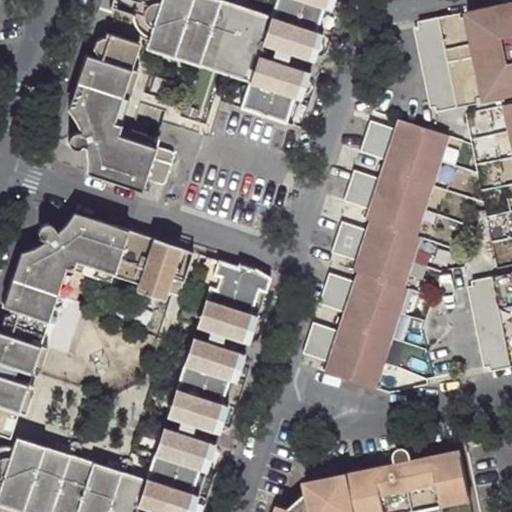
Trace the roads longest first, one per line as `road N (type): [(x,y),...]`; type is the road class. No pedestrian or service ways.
road 1 (residential): [(0,162),(301,260)]
road 2 (residential): [(417,0),(376,19),(301,260)]
road 3 (residential): [(253,448),(511,393)]
road 4 (residential): [(301,260),(253,448)]
road 5 (residential): [(0,156),(52,0)]
